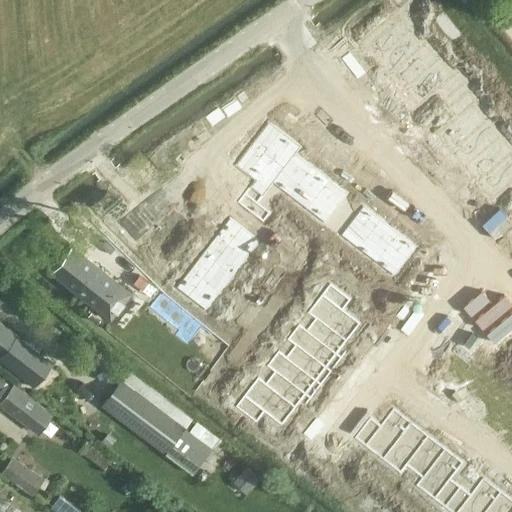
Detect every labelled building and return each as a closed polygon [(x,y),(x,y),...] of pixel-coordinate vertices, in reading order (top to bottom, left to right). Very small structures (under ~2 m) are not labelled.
[(385,0),(395,12),(409,0),(385,0)] [(439,13),(430,21),(440,32),(449,24),(439,13)] [(387,14),(353,44),(371,64),(405,35),(387,14)] [(449,24),(440,32),(448,42),(457,34),(449,24)] [(405,35),(371,64),(384,80),(418,50),(405,35)] [(418,50),(384,80),(397,96),(431,66),(418,50)] [(431,66),(397,96),(415,118),(439,99),(448,108),(468,90),(456,78),(447,86),(431,66)] [(455,125),(434,142),(446,156),(478,128),(469,118),(479,110),(467,98),(447,116),(455,125)] [(276,128),(252,159),(265,169),(253,185),(263,193),(276,177),(278,174),(300,147),(300,146),(276,128)] [(472,139),(448,159),(457,170),(481,151),(472,139)] [(301,147),(279,174),(290,183),(310,159),(298,150),(301,147)] [(486,154),(461,174),(471,185),(495,165),(486,154)] [(310,161),(291,184),(303,194),(322,170),(310,161)] [(497,169),(473,188),(484,202),(500,190),(506,196),(511,190),(511,175),(507,180),(497,169)] [(323,171),(304,195),(317,206),(337,182),(323,171)] [(338,182),(319,206),(333,217),(351,193),(338,182)] [(353,195),(335,219),(347,229),(366,205),(353,195)] [(267,201),(262,208),(266,211),(272,204),(267,201)] [(367,205),(349,229),(362,240),(382,216),(367,205)] [(280,211),(275,217),(282,223),(287,216),(280,211)] [(288,217),(283,223),(290,229),(295,223),(288,217)] [(214,236),(203,250),(227,269),(238,255),(214,236)] [(312,236),(307,242),(315,248),(320,242),(312,236)] [(320,242),(315,248),(322,254),(327,247),(320,242)] [(72,246),(51,272),(110,320),(131,293),(72,246)] [(202,251),(193,263),(217,282),(226,270),(202,251)] [(338,256),(334,262),(341,268),(346,262),(338,256)] [(192,264),(182,276),(207,295),(216,283),(192,264)] [(248,274),(243,281),(250,286),(255,279),(248,274)] [(182,277),(171,291),(195,310),(206,296),(182,277)] [(242,284),(237,291),(243,296),(249,288),(242,284)] [(161,293),(149,308),(179,332),(191,317),(161,293)] [(329,307),(321,318),(346,339),(357,325),(342,314),(347,308),(332,296),(325,304),(329,307)] [(228,302),(223,309),(229,314),(235,307),(228,302)] [(290,307),(285,312),(291,317),(296,311),(290,307)] [(221,311),(215,319),(221,323),(227,316),(221,311)] [(283,315),(278,321),(284,326),(289,320),(283,315)] [(319,321),(311,331),(336,351),(344,342),(319,321)] [(0,322),(0,355),(0,356),(0,362),(20,377),(39,353),(0,322)] [(265,331),(260,337),(266,342),(271,336),(265,331)] [(307,335),(299,345),(325,365),(332,355),(307,335)] [(259,339),(254,345),(261,350),(265,344),(259,339)] [(296,350),(288,360),(314,380),(321,370),(296,350)] [(243,360),(238,366),(244,371),(249,365),(243,360)] [(285,363),(278,373),(303,393),(311,383),(285,363)] [(186,413),(185,414),(127,370),(100,406),(165,455),(192,475),(212,449),(214,450),(222,440),(192,418),(186,413)] [(0,377),(0,400),(0,401),(0,405),(37,434),(54,414),(13,384),(11,386),(0,377)] [(276,377),(268,388),(293,407),(302,397),(276,377)] [(255,396),(248,405),(263,417),(268,411),(281,422),(292,409),(267,389),(259,399),(255,396)] [(376,425),(364,440),(372,446),(375,442),(387,452),(405,428),(392,417),(381,430),(376,425)] [(409,430),(390,455),(402,464),(421,440),(409,430)] [(114,441),(107,436),(103,441),(109,446),(114,441)] [(426,444),(407,468),(419,478),(438,454),(426,444)] [(0,473),(32,495),(44,477),(12,455),(0,473)] [(440,457),(421,481),(432,490),(429,494),(437,501),(449,486),(443,481),(453,468),(440,457)] [(462,498),(451,511),(483,511),(492,501),(479,490),(468,503),(462,498)] [(0,511),(25,511),(0,494),(0,511)] [(57,511),(79,511),(80,511),(59,496),(51,507),(57,511)] [(366,498),(361,504),(369,510),(374,504),(366,498)]
